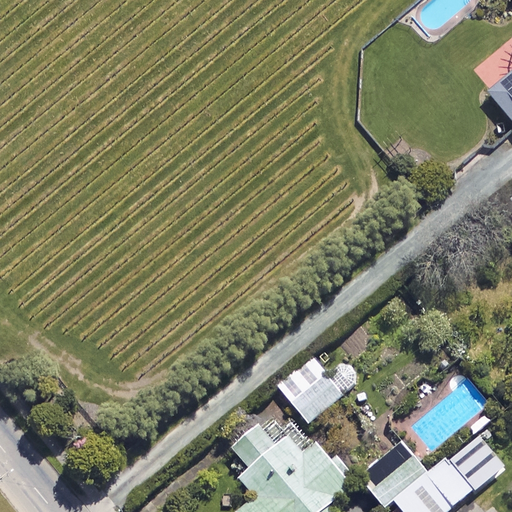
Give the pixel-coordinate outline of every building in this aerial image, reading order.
[(511,79),(490,98),(511,124),(511,79)] [(338,370),(291,406),(308,427),(352,392),(357,382),(352,372),(345,369),(338,370)] [(328,511),(349,493),(314,451),(304,460),(288,442),(240,483),(256,502),(244,511),(328,511)] [(382,508),(425,473),(402,445),(359,481),(382,508)] [(450,511),(473,493),(446,461),(395,504),(400,510),(397,511),(450,511)]
